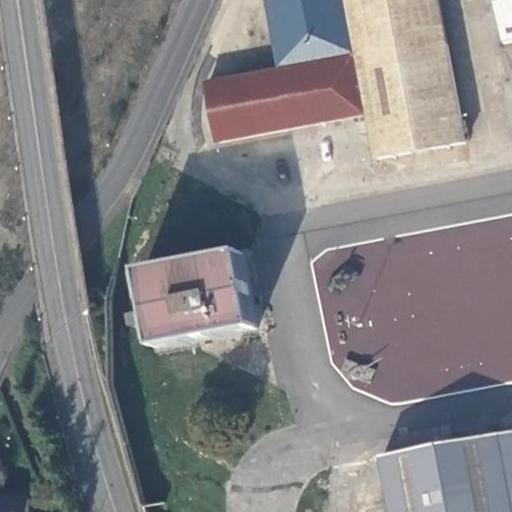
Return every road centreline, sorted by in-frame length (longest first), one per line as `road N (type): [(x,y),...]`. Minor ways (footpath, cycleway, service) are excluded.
road 1 (secondary): [(22,0),(80,384),(116,511)]
road 2 (residential): [(0,355),(65,247),(127,168),(206,0)]
